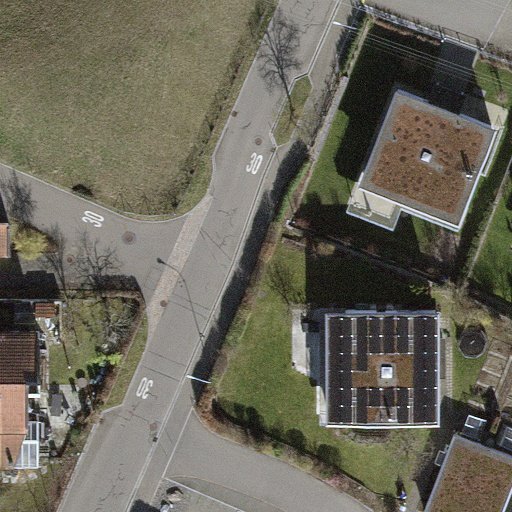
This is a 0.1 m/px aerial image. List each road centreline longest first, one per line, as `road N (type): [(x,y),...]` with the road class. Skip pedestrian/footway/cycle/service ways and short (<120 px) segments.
road 1 (residential): [(303,0),(193,269)]
road 2 (residential): [(193,269),(0,186)]
road 3 (residential): [(126,431),(318,511)]
road 4 (residential): [(193,269),(126,431)]
